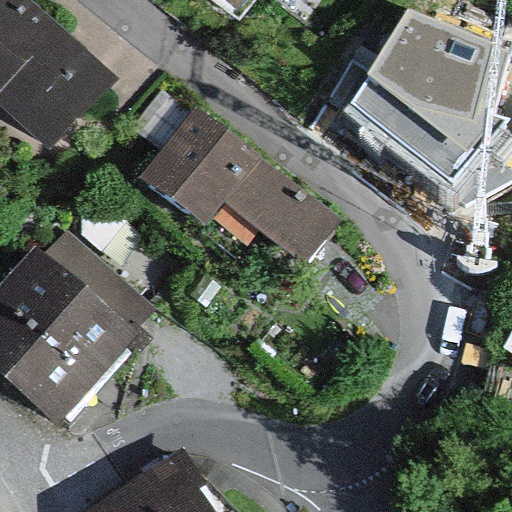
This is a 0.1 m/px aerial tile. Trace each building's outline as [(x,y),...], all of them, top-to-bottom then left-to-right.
[(0,0),(0,106),(48,149),(114,75),(29,0),(0,0)] [(257,0),(232,0),(249,12),(257,0)] [(396,144),(511,160),(511,67),(380,49),(370,116),(400,121),(396,144)] [(346,224),(200,114),(148,182),(210,229),(228,205),(312,269),(346,224)] [(40,252),(0,295),(0,382),(58,436),(141,345),(40,252)] [(156,473),(93,511),(213,511),(188,454),(156,473)]
